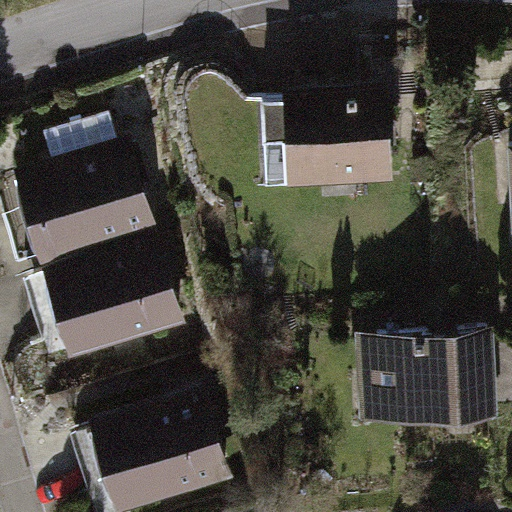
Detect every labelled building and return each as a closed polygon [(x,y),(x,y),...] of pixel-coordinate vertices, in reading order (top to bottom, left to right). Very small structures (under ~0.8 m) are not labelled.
[(397,82),(295,86),(299,181),(401,177),(397,82)] [(136,132),(26,160),(52,258),(163,228),(136,132)] [(163,228),(52,258),(79,356),(190,325),(163,228)] [(505,323),(358,330),(363,420),(510,413),(505,323)] [(213,388),(101,416),(124,509),(236,482),(213,388)]
